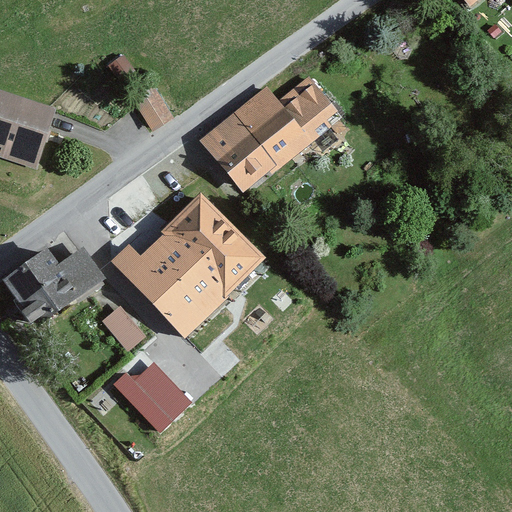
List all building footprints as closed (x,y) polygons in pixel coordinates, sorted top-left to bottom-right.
[(461,0),(468,9),(479,0),(461,0)] [(300,64),(202,146),(247,199),(345,117),(300,64)] [(131,98),(151,132),(173,118),(153,85),(131,98)] [(57,110),(0,90),(0,148),(1,149),(0,152),(0,157),(37,170),(57,110)] [(203,177),(115,264),(190,338),(277,251),(203,177)] [(49,250),(3,282),(37,330),(107,281),(84,248),(60,266),(49,250)] [(120,305),(101,321),(127,352),(147,337),(120,305)] [(127,372),(112,386),(159,435),(192,405),(155,365),(137,382),(127,372)]
